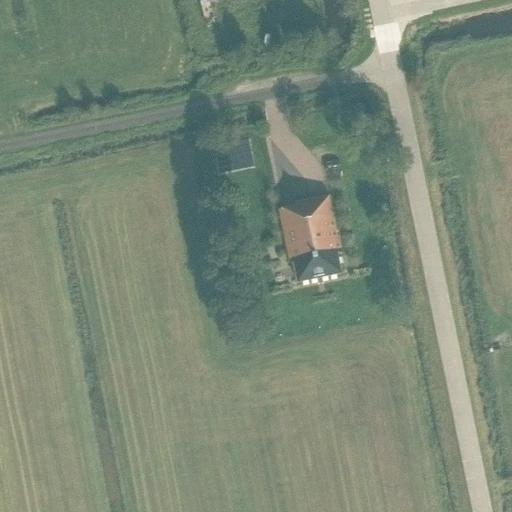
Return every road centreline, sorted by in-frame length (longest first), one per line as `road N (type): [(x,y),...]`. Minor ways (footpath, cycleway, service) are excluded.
road 1 (tertiary): [(482,511),(392,68)]
road 2 (unclassified): [(0,146),(392,68)]
